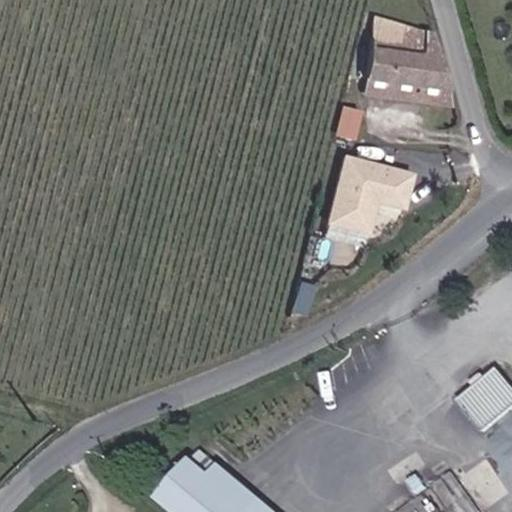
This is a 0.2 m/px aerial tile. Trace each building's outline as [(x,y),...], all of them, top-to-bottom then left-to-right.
[(370,69),(451,85),(436,28),(379,17),(370,69)] [(367,88),(455,101),(451,85),(370,69),(367,88)] [(359,136),(362,109),(342,107),(339,134),(359,136)] [(349,155),(332,224),(374,235),(382,204),(410,211),(419,173),(349,155)] [(511,427),(511,382),(474,407),(493,439),(511,427)] [(167,511),(261,511),(267,506),(225,471),(216,481),(193,462),(158,505),(167,511)]
